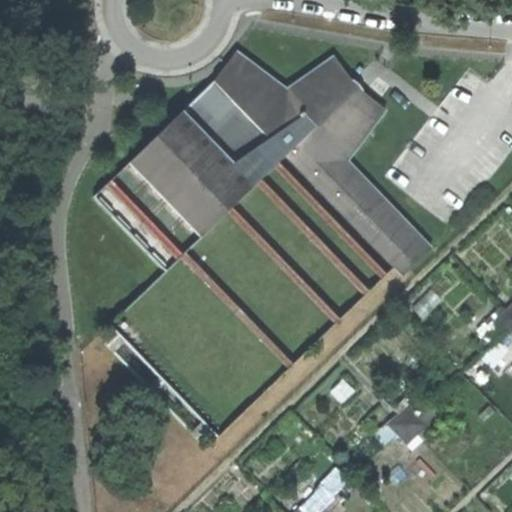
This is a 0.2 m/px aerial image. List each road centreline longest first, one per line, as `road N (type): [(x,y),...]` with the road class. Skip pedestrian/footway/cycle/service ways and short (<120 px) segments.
road 1 (track): [(106,88),(101,119),(71,181),(65,230),(87,511)]
road 2 (residential): [(317,0),(395,18),(511,25)]
road 3 (residential): [(114,0),(122,35),(163,60),(208,45),(226,0)]
